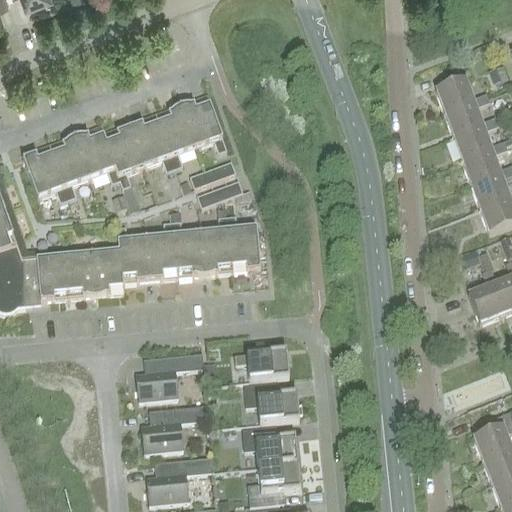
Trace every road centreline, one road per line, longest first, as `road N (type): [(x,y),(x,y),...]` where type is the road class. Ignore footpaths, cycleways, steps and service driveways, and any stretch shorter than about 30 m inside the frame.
road 1 (tertiary): [(390,401),(368,171),(304,0)]
road 2 (residential): [(393,0),(426,399)]
road 3 (residential): [(100,348),(307,333),(317,349),(334,511)]
road 4 (residential): [(189,0),(208,66),(0,143)]
road 5 (residential): [(0,76),(189,0)]
road 6 (residential): [(116,511),(100,348)]
